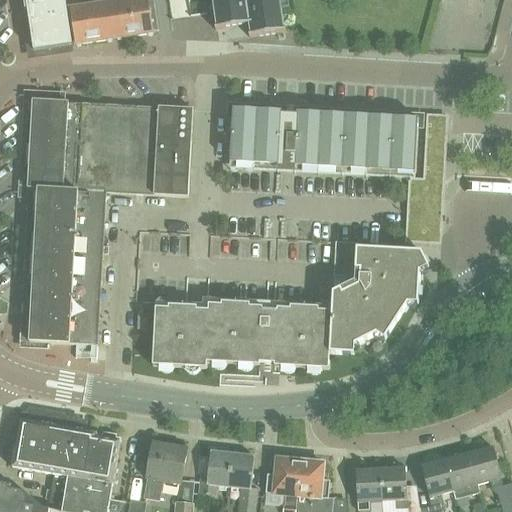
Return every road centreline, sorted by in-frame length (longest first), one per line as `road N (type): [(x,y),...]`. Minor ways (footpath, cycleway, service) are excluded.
road 1 (secondary): [(314,406),(230,413),(169,407),(24,381),(0,367)]
road 2 (residential): [(507,78),(211,67)]
road 3 (residential): [(314,406),(327,434),(350,445),(413,440),(511,401)]
road 4 (residential): [(0,84),(62,70),(211,67)]
road 5 (secondary): [(473,290),(394,378),(358,398),(314,406)]
